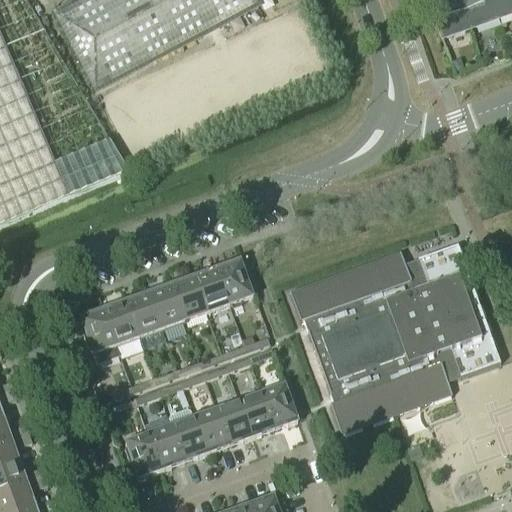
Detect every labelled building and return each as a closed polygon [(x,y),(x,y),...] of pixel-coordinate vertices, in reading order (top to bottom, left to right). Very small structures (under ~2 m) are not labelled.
[(0,0),(0,229),(128,176),(22,0),(0,0)] [(97,93),(256,8),(251,0),(90,0),(57,18),(97,93)] [(470,31),(458,0),(426,0),(441,42),(470,31)] [(498,21),(490,0),(458,0),(470,31),(498,21)] [(511,16),(511,0),(490,0),(498,21),(511,16)] [(329,410),(335,426),(340,440),(341,439),(341,438),(450,399),(450,400),(451,400),(447,387),(500,368),(457,250),(404,269),(400,256),(399,257),(399,258),(290,297),(290,296),(289,296),(299,327),(303,325),(333,408),(329,410)] [(252,301),(239,265),(229,269),(227,272),(217,276),(229,310),(252,301)] [(229,310),(217,276),(206,279),(203,278),(193,281),(206,318),(229,310)] [(206,318),(193,281),(184,285),(182,288),(171,292),(184,326),(206,318)] [(184,326),(171,292),(161,296),(157,294),(148,298),(161,334),(184,326)] [(161,334),(148,298),(138,301),(137,304),(126,308),(138,342),(161,334)] [(138,342),(126,308),(116,312),(112,310),(103,314),(116,351),(138,342)] [(116,351),(103,314),(93,317),(92,321),(80,325),(85,337),(83,340),(88,354),(92,356),(93,359),(96,368),(119,360),(116,351)] [(246,357),(269,349),(267,342),(243,350),(246,357)] [(223,365),(246,357),(243,350),(221,358),(223,365)] [(250,369),(273,360),(271,354),(248,362),(250,369)] [(223,365),(221,358),(198,367),(201,373),(223,365)] [(227,377),(250,369),(248,362),(225,370),(227,377)] [(201,373),(198,367),(176,375),(178,381),(201,373)] [(205,385),(227,377),(225,370),(202,378),(205,385)] [(178,381),(176,375),(153,383),(155,389),(178,381)] [(182,393),(205,385),(202,378),(180,386),(182,393)] [(133,398),(155,389),(153,383),(130,391),(133,398)] [(160,401),(182,393),(180,386),(157,394),(160,401)] [(0,399),(13,395),(10,387),(0,389),(0,399)] [(297,426),(288,401),(284,390),(261,398),(273,432),(283,428),(287,430),(297,426)] [(99,410),(124,401),(133,398),(130,391),(112,398),(110,393),(95,399),(99,410)] [(137,409),(160,401),(157,394),(135,403),(137,409)] [(0,424),(3,423),(0,416),(0,406),(3,409),(16,404),(13,395),(0,399),(0,424)] [(273,432),(261,398),(238,406),(251,443),(261,439),(262,436),(273,432)] [(114,417),(137,409),(135,403),(111,411),(114,417)] [(251,443),(238,406),(215,414),(228,448),(238,445),(242,446),(251,443)] [(206,459),(193,422),(190,415),(186,413),(170,419),(168,423),(170,431),(183,465),(193,461),(197,462),(206,459)] [(228,448),(215,414),(193,422),(206,459),(216,456),(217,452),(228,448)] [(0,448),(28,438),(25,429),(12,434),(11,439),(6,441),(5,437),(7,436),(3,423),(0,424),(0,448)] [(183,465),(170,431),(148,439),(161,475),(170,472),(172,468),(183,465)] [(0,472),(18,466),(13,454),(11,454),(10,450),(15,449),(19,452),(31,447),(28,438),(0,448),(0,472)] [(161,475),(148,439),(124,447),(125,450),(124,453),(129,468),(132,469),(137,481),(148,477),(151,479),(161,475)] [(0,496),(44,481),(41,472),(28,477),(27,482),(22,484),(20,480),(23,479),(18,466),(0,472),(0,496)] [(0,511),(25,511),(34,509),(29,496),(27,497),(25,493),(30,491),(34,495),(47,490),(44,481),(0,496),(0,511)] [(276,511),(273,501),(263,505),(261,508),(250,511),(276,511)]
